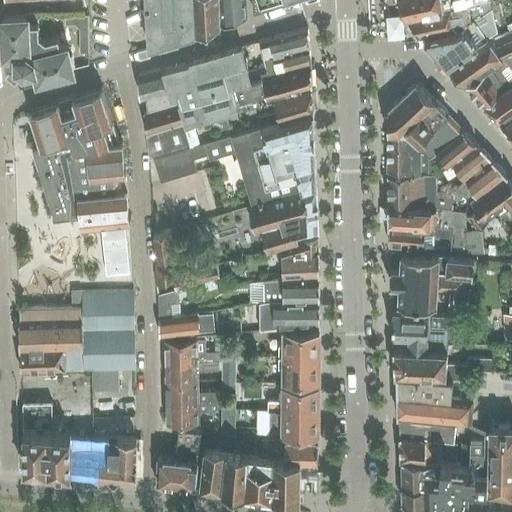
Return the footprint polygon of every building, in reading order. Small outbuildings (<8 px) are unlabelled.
[(146,0),(149,46),(197,31),(195,0),(146,0)] [(221,22),(220,0),(195,0),(197,31),(221,22)] [(247,13),(246,0),(220,0),(221,22),(247,13)] [(254,0),(255,11),(288,0),(254,0)] [(401,0),(402,1),(406,14),(467,2),(477,0),(401,0)] [(423,36),(452,30),(476,16),(478,18),(488,10),(493,7),(490,0),(477,0),(467,2),(406,14),(405,14),(420,35),(421,36),(422,35),(423,36)] [(448,65),(489,36),(491,35),(490,34),(493,32),(495,28),(494,24),(492,21),(489,20),(490,14),(488,10),(478,18),(476,16),(452,30),(423,36),(424,39),(448,65)] [(80,51),(89,51),(89,14),(66,14),(66,23),(75,23),(80,28),(80,51)] [(7,64),(11,64),(11,68),(21,76),(25,75),(26,78),(40,75),(72,67),(66,41),(61,42),(59,35),(46,38),(40,33),(39,21),(31,21),(31,16),(4,17),(7,64)] [(260,40),(268,72),(275,70),(271,54),(309,45),(307,27),(260,40)] [(511,54),(511,39),(496,47),(489,36),(448,65),(465,84),(466,83),(492,67),(508,56),(511,54)] [(171,96),(178,97),(179,101),(180,101),(186,122),(243,106),(236,82),(251,78),(251,77),(249,69),(242,44),(163,67),(171,96)] [(275,70),(310,62),(309,45),(271,54),(275,70)] [(486,104),(499,118),(511,109),(511,62),(508,56),(492,67),(466,83),(485,104),(486,104)] [(251,77),(251,78),(236,82),(243,106),(274,97),(312,86),(310,62),(275,70),(268,72),(259,75),(251,77)] [(144,111),(179,101),(178,97),(171,96),(163,67),(162,67),(139,73),(142,97),(146,96),(148,110),(144,111)] [(257,67),(249,69),(251,77),(259,75),(257,67)] [(422,147),(429,156),(430,157),(437,151),(463,127),(448,112),(418,80),(387,107),(388,129),(400,130),(407,131),(422,147)] [(103,221),(112,220),(112,217),(131,215),(131,213),(129,214),(126,187),(128,187),(126,169),(125,169),(122,142),(123,142),(123,140),(121,140),(103,85),(101,86),(101,87),(76,95),(75,94),(58,99),(58,101),(33,109),(32,107),(31,108),(41,140),(28,144),(28,146),(34,144),(55,212),(54,213),(54,214),(83,211),(95,210),(96,219),(103,218),(103,221)] [(262,125),(313,111),(313,110),(312,86),(274,97),(278,109),(259,115),(262,125)] [(144,111),(147,134),(186,122),(180,101),(179,101),(144,111)] [(511,109),(499,118),(511,133),(511,109)] [(282,193),(283,193),(283,191),(317,182),(313,111),(262,125),(231,134),(252,202),(282,193)] [(184,123),(147,134),(150,157),(191,144),(184,123)] [(477,141),(463,127),(437,151),(448,165),(477,141)] [(429,174),(429,156),(422,147),(407,131),(400,130),(388,129),(388,169),(388,173),(429,174)] [(191,144),(154,156),(161,180),(198,169),(195,157),(209,153),(210,154),(212,153),(207,139),(191,144)] [(491,157),(479,143),(453,165),(466,179),(491,157)] [(472,187),(479,195),(505,172),(491,157),(466,179),(454,189),(458,198),(472,187)] [(468,228),(470,250),(484,251),(480,227),(489,220),(486,217),(497,208),(511,225),(511,179),(505,172),(479,195),(470,202),(466,209),(469,212),(467,214),(477,227),(468,228)] [(389,203),(443,207),(452,209),(454,190),(437,190),(437,174),(429,174),(388,173),(389,203)] [(255,230),(262,228),(268,250),(282,246),(299,240),(298,235),(319,229),(317,185),(248,205),(255,230)] [(451,248),(470,250),(468,228),(465,210),(452,209),(443,207),(389,203),(390,222),(425,225),(434,226),(453,227),(451,248)] [(126,222),(102,225),(107,272),(130,270),(126,222)] [(433,246),(434,226),(425,225),(390,222),(390,242),(425,245),(433,246)] [(435,235),(451,236),(452,228),(436,227),(435,235)] [(153,233),(156,258),(177,256),(174,230),(153,233)] [(282,246),(283,274),(319,271),(319,247),(318,234),(299,240),(282,246)] [(400,269),(393,268),(391,268),(392,285),(399,285),(398,302),(438,304),(438,290),(465,293),(468,273),(446,271),(447,255),(441,254),(401,252),(400,269)] [(475,258),(447,255),(446,271),(468,273),(473,274),(475,258)] [(158,260),(158,280),(175,275),(175,256),(158,260)] [(158,280),(158,281),(158,282),(160,292),(160,294),(179,288),(221,276),(217,263),(175,275),(158,280)] [(320,297),(319,273),(319,271),(283,274),(279,274),(279,275),(265,278),(265,298),(273,298),(320,297)] [(135,287),(81,288),(82,303),(83,345),(66,346),(67,368),(94,368),(121,367),(136,367),(135,287)] [(73,304),(82,303),(81,288),(73,288),(73,304)] [(180,301),(179,288),(160,294),(161,315),(173,314),(172,302),(180,301)] [(320,321),(320,297),(273,298),(274,314),(270,314),(270,327),(320,321)] [(66,346),(83,345),(82,303),(73,304),(21,305),(22,370),(67,369),(67,368),(66,346)] [(445,340),(429,339),(429,336),(428,335),(429,312),(393,310),(394,334),(410,335),(409,348),(444,349),(445,340)] [(199,313),(160,316),(162,333),(200,330),(199,313)] [(279,343),(279,354),(319,355),(319,330),(282,329),(282,343),(279,343)] [(215,344),(215,350),(199,351),(199,338),(168,339),(168,360),(219,358),(220,358),(224,358),(223,355),(223,349),(223,344),(215,344)] [(237,344),(223,344),(223,349),(223,355),(237,354),(237,344)] [(446,375),(446,379),(454,380),(462,380),(463,369),(492,370),(493,357),(468,356),(468,363),(447,363),(448,350),(444,349),(409,348),(394,347),(396,371),(446,375)] [(223,355),(224,358),(224,363),(237,362),(237,354),(223,355)] [(318,379),(319,355),(279,354),(279,366),(282,366),(282,379),(318,379)] [(220,358),(219,358),(168,360),(169,380),(200,379),(199,369),(220,368),(220,358)] [(94,388),(121,387),(121,367),(94,368),(94,388)] [(398,374),(398,414),(471,421),(474,397),(453,396),(454,380),(446,379),(398,374)] [(200,390),(200,379),(169,380),(169,400),(219,399),(219,389),(200,390)] [(269,408),(270,408),(318,408),(318,384),(282,384),(282,398),(269,398),(269,408)] [(222,398),(222,407),(223,407),(236,407),(236,398),(222,398)] [(53,431),(53,427),(52,399),(24,399),(24,424),(24,428),(24,468),(49,470),(48,431),(53,431)] [(201,420),(200,410),(219,409),(219,399),(169,400),(170,421),(201,420)] [(223,407),(223,415),(236,415),(236,407),(223,407)] [(270,432),(281,432),(281,433),(318,433),(318,408),(270,408),(270,432)] [(399,418),(400,435),(453,441),(454,441),(456,424),(399,418)] [(465,511),(511,511),(511,422),(489,421),(489,439),(471,438),(470,462),(453,459),(441,458),(441,461),(438,461),(425,460),(425,504),(425,506),(465,511)] [(175,457),(159,454),(158,482),(196,487),(201,429),(179,426),(175,457)] [(49,470),(73,473),(71,432),(53,431),(48,431),(49,470)] [(138,436),(71,432),(73,473),(137,480),(138,436)] [(401,458),(402,458),(425,460),(438,461),(438,447),(453,449),(453,441),(400,435),(401,458)] [(262,452),(277,456),(301,459),(319,460),(318,437),(275,437),(264,436),(264,442),(263,442),(262,452)] [(201,488),(223,490),(227,449),(206,447),(201,488)] [(248,451),(227,449),(223,490),(245,493),(248,451)] [(300,500),(301,459),(277,456),(262,452),(248,451),(245,493),(300,500)] [(403,500),(425,504),(425,460),(402,458),(403,500)]
